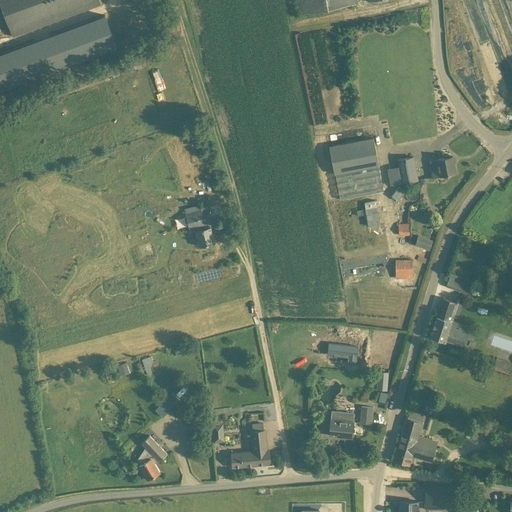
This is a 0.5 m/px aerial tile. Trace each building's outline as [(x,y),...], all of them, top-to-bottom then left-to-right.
[(0,0),(0,5),(11,36),(100,3),(98,0),(0,0)] [(355,4),(354,0),(367,0),(368,2),(376,0),(295,0),(296,5),(298,5),(299,14),(355,4)] [(0,53),(0,89),(116,47),(104,15),(0,53)] [(373,138),(364,140),(329,146),(334,175),(335,175),(340,200),(384,191),(373,138)] [(398,159),(400,169),(402,184),(418,181),(413,156),(398,159)] [(430,161),(433,177),(456,173),(453,156),(430,161)] [(399,186),(391,196),(398,201),(406,191),(399,186)] [(364,202),(369,226),(380,224),(376,200),(364,202)] [(195,227),(199,246),(214,242),(210,227),(205,228),(204,223),(200,210),(185,214),(189,228),(195,227)] [(410,223),(399,224),(399,236),(411,235),(410,223)] [(424,238),(415,234),(410,244),(418,249),(424,238)] [(412,260),(395,260),(395,279),(412,279),(412,260)] [(446,286),(469,293),(473,282),(450,274),(446,286)] [(511,286),(511,277),(508,275),(505,282),(501,280),(500,283),(511,289),(511,286)] [(443,297),(429,336),(445,341),(446,340),(458,345),(462,346),(465,337),(457,335),(461,322),(451,319),(457,302),(443,297)] [(131,372),(127,363),(118,366),(121,376),(131,372)] [(510,371),(511,365),(506,363),(503,364),(502,368),(510,371)] [(378,372),(376,390),(387,391),(388,373),(378,372)] [(160,404),(168,396),(163,391),(155,399),(160,404)] [(168,396),(160,404),(155,409),(163,417),(180,399),(172,392),(168,396)] [(427,410),(429,402),(422,400),(420,408),(427,410)] [(428,408),(434,410),(437,408),(438,404),(430,402),(428,408)] [(361,406),(359,423),(372,424),(373,407),(361,406)] [(197,418),(203,415),(200,410),(194,412),(197,418)] [(331,419),(329,435),(352,437),(354,422),(353,422),(354,412),(331,410),(331,419)] [(422,421),(419,420),(406,417),(398,446),(415,449),(416,442),(422,421)] [(220,427),(212,428),(213,443),(221,442),(220,427)] [(231,453),(231,457),(232,467),(270,463),(269,453),(269,450),(267,450),(266,430),(250,431),(252,451),(231,453)] [(511,445),(511,435),(505,434),(502,443),(511,445)] [(148,480),(160,472),(160,471),(154,461),(157,459),(159,461),(167,454),(149,435),(142,443),(147,448),(139,459),(142,464),(139,465),(148,480)] [(409,465),(411,456),(432,462),(435,448),(416,442),(415,449),(398,446),(394,460),(409,465)] [(445,502),(445,487),(425,487),(425,502),(445,502)] [(464,492),(465,502),(465,506),(476,506),(476,492),(464,492)] [(417,511),(418,501),(399,501),(399,511),(417,511)]
